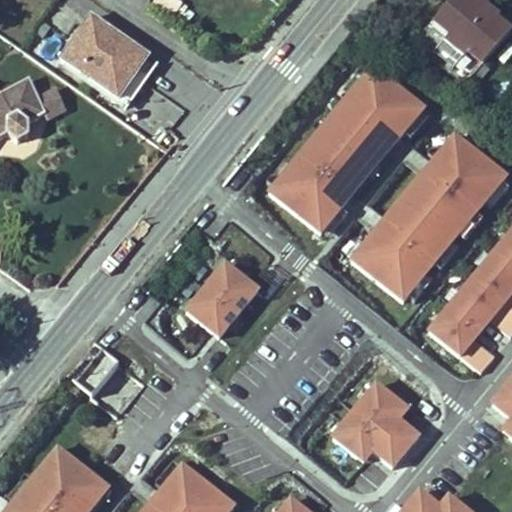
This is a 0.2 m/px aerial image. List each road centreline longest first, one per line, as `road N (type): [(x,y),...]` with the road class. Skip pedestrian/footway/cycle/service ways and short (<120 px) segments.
road 1 (secondary): [(263,97),(0,415)]
road 2 (residential): [(263,97),(119,0)]
road 3 (secondary): [(341,0),(263,97)]
